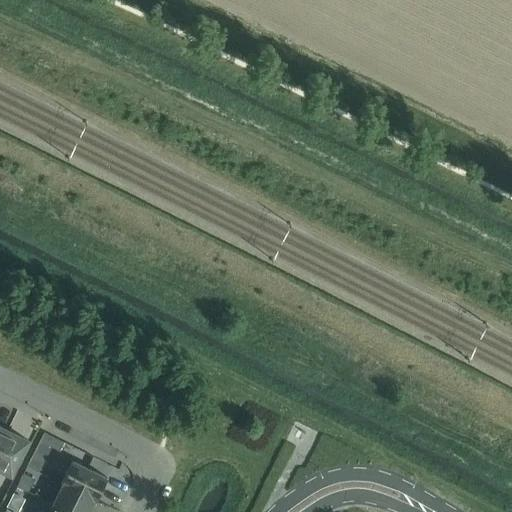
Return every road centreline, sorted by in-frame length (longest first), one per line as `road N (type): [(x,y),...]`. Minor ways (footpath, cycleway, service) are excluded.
road 1 (residential): [(143,511),(153,486),(145,451),(0,377)]
road 2 (tertiary): [(436,511),(401,482),(372,475),(311,485),(278,511)]
